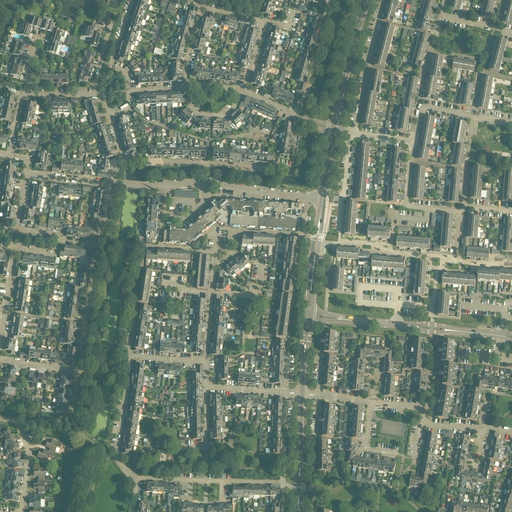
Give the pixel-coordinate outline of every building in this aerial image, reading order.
[(150,6),(147,5),(137,2),(136,5),(135,5),(135,7),(148,11),(150,6)] [(275,7),(263,3),(263,5),(264,5),(263,8),(273,11),(274,7),(275,7)] [(459,12),(461,6),(449,3),(448,5),(450,6),(449,9),(451,9),(459,12)] [(395,13),(397,8),(385,5),(384,7),(386,8),(385,11),(395,13)] [(493,9),(483,6),(482,12),(493,15),(494,12),(492,12),(493,9)] [(147,16),(148,11),(135,7),(134,8),(135,9),(134,12),(147,16)] [(270,20),(273,11),(263,8),(261,14),(265,15),(264,18),(270,20)] [(432,15),(432,12),(422,9),(421,15),(433,18),(433,15),(432,15)] [(196,12),(189,10),(189,13),(183,11),(182,17),(194,20),(196,12)] [(145,21),(147,16),(134,12),(133,16),(132,15),(131,17),(143,21),(145,21)] [(493,17),(493,15),(482,12),(480,17),(490,20),(491,17),(493,17)] [(393,24),(394,18),(382,15),(382,18),(383,18),(383,21),(393,24)] [(202,18),(200,24),(210,26),(212,18),(206,16),(205,19),(202,18)] [(40,29),(42,20),(30,17),(27,25),(32,27),(40,29)] [(143,22),(143,21),(131,17),(131,19),(132,19),(131,23),(140,26),(142,21),(143,22)] [(194,20),(182,17),(180,22),(193,26),(194,23),(193,23),(194,20)] [(228,28),(231,18),(225,17),(224,21),(221,20),(220,26),(228,28)] [(511,25),(511,23),(511,19),(501,17),(501,19),(502,20),(502,23),(511,25)] [(236,19),(231,18),(228,28),(228,31),(233,32),(234,29),(237,30),(238,24),(235,23),(236,19)] [(312,18),(311,24),(322,27),(322,25),(321,25),(322,21),(312,18)] [(55,24),(42,20),(40,29),(52,33),(53,29),(55,24)] [(430,23),(420,20),(418,25),(430,28),(431,26),(429,25),(430,23)] [(189,30),(191,30),(192,27),(193,27),(193,26),(180,22),(179,27),(181,28),(189,30)] [(140,26),(131,23),(130,26),(128,26),(128,27),(140,31),(142,32),(143,29),(142,28),(140,27),(140,26)] [(322,27),(311,24),(309,23),(307,28),(310,29),(319,32),(320,28),(321,28),(322,27)] [(27,25),(22,24),(19,35),(23,36),(28,38),(29,38),(32,27),(27,25)] [(209,31),(210,26),(200,24),(200,27),(198,27),(198,29),(210,32),(210,31),(209,31)] [(268,31),(267,32),(278,35),(279,30),(275,28),(276,26),(270,24),(269,31),(268,31)] [(83,37),(92,39),(93,36),(99,38),(101,35),(94,33),(95,30),(101,32),(102,28),(94,25),(92,25),(91,28),(85,26),(84,30),(85,30),(83,37)] [(383,33),(383,35),(393,38),(395,27),(385,25),(385,27),(383,27),(382,28),(381,28),(380,31),(380,32),(383,33)] [(248,26),(247,28),(245,34),(255,37),(257,31),(253,30),(254,27),(248,26)] [(140,32),(140,31),(128,27),(127,29),(128,29),(127,33),(137,36),(139,31),(140,32)] [(188,33),(189,30),(181,28),(179,27),(178,31),(177,31),(176,32),(189,35),(189,33),(188,33)] [(319,32),(310,29),(307,28),(306,34),(317,37),(318,34),(316,34),(317,31),(319,32)] [(58,30),(53,29),(52,33),(49,41),(61,44),(62,42),(60,41),(61,38),(63,39),(65,34),(62,34),(62,33),(57,31),(58,30)] [(212,32),(210,32),(198,29),(198,30),(199,30),(198,34),(207,37),(211,38),(212,32)] [(188,37),(189,35),(176,32),(176,33),(177,33),(176,38),(186,40),(187,37),(188,37)] [(276,40),(278,35),(267,32),(267,34),(268,34),(267,38),(276,40)] [(136,40),(137,36),(127,33),(126,36),(125,36),(124,37),(137,41),(136,40)] [(206,41),(207,37),(198,34),(197,37),(196,37),(195,39),(207,42),(208,41),(206,41)] [(420,34),(418,39),(430,42),(430,40),(429,39),(430,36),(420,34)] [(96,48),(99,38),(93,36),(92,39),(90,46),(96,48)] [(137,41),(124,37),(124,39),(125,40),(124,43),(132,45),(131,46),(132,46),(134,46),(135,42),(136,42),(137,41)] [(185,44),(186,40),(176,38),(175,42),(174,42),(173,42),(186,46),(186,44),(185,44)] [(275,46),(276,40),(267,38),(266,41),(265,41),(264,43),(275,46)] [(207,42),(195,39),(195,40),(195,41),(196,41),(195,45),(205,47),(206,43),(207,43),(207,42)] [(255,44),(255,42),(243,39),(243,40),(244,40),(242,45),(252,47),(253,44),(255,44)] [(313,44),(314,41),(304,39),(303,44),(314,47),(315,44),(313,44)] [(495,47),(494,50),(504,53),(507,42),(497,39),(497,42),(495,42),(494,42),(493,42),(492,46),(495,47)] [(390,48),(391,43),(378,40),(378,42),(381,43),(380,46),(390,48)] [(60,46),(61,44),(49,41),(46,52),(48,52),(56,55),(58,46),(60,46)] [(12,55),(15,56),(21,57),(24,45),(15,42),(14,45),(15,46),(14,49),(13,49),(12,51),(13,52),(12,55)] [(124,43),(122,42),(121,46),(120,45),(119,47),(131,51),(131,50),(130,50),(132,46),(131,46),(132,45),(124,43)] [(185,47),(186,46),(173,42),(173,43),(174,43),(173,48),(183,51),(184,47),(185,47)] [(278,46),(275,46),(264,43),(264,44),(265,44),(264,48),(274,51),(277,52),(278,46)] [(426,50),(427,47),(417,44),(415,50),(427,53),(428,50),(426,50)] [(207,48),(205,47),(195,45),(193,50),(197,51),(196,54),(202,56),(205,56),(207,48)] [(252,51),(252,47),(242,45),(241,49),(240,49),(252,53),(253,51),(252,51)] [(387,59),(390,48),(380,46),(379,48),(376,47),(376,48),(375,52),(376,52),(376,53),(378,53),(377,56),(387,59)] [(131,52),(131,51),(119,47),(118,49),(120,49),(118,53),(128,56),(130,51),(131,52)] [(182,54),(183,51),(173,48),(171,47),(169,52),(171,53),(183,56),(183,54),(182,54)] [(252,55),(252,53),(240,49),(240,50),(241,50),(240,55),(250,58),(251,54),(252,55)] [(302,49),(299,49),(298,54),(300,55),(311,58),(312,55),(311,55),(311,52),(302,49)] [(84,58),(83,60),(91,63),(91,60),(93,60),(95,53),(88,51),(84,50),(83,54),(84,54),(83,57),(84,58)] [(502,63),(504,53),(494,50),(494,53),(491,52),(490,56),(491,56),(490,57),(492,58),(492,60),(502,63)] [(127,61),(128,56),(118,53),(116,61),(122,63),(123,60),(127,61)] [(182,58),(183,56),(171,53),(170,53),(172,54),(170,58),(180,61),(181,57),(182,58)] [(271,61),(272,56),(261,53),(261,55),(262,55),(261,59),(271,61)] [(248,63),(250,58),(240,55),(238,63),(241,64),(244,65),(244,62),(248,63)] [(423,60),(424,57),(414,55),(413,60),(424,63),(425,61),(423,60)] [(25,58),(21,57),(15,56),(13,62),(11,62),(10,65),(24,69),(25,66),(23,65),(25,58)] [(384,69),(387,59),(377,56),(376,59),(374,58),(374,59),(373,59),(372,63),(375,64),(374,67),(384,69)] [(90,66),(91,63),(83,60),(82,63),(84,64),(83,68),(81,68),(80,70),(91,73),(92,73),(94,67),(90,66)] [(308,65),(309,62),(299,60),(297,65),(308,68),(309,65),(308,65)] [(424,66),(424,63),(413,60),(411,65),(421,68),(422,65),(424,66)] [(499,74),(502,63),(492,60),(491,63),(489,62),(489,63),(488,63),(487,67),(490,68),(489,71),(499,74)] [(268,72),(270,66),(259,63),(258,65),(259,65),(257,71),(264,73),(265,71),(268,72)] [(23,71),(24,69),(10,65),(9,68),(11,68),(9,75),(13,76),(19,77),(21,71),(23,71)] [(297,65),(296,65),(295,70),(298,71),(306,73),(306,72),(306,70),(308,70),(308,68),(297,65)] [(198,78),(199,68),(193,67),(191,67),(190,73),(193,74),(193,77),(198,78)] [(440,80),(442,69),(432,67),(431,70),(428,69),(428,70),(428,74),(429,74),(428,75),(430,75),(430,78),(428,78),(438,79),(438,80),(440,80)] [(50,84),(50,74),(44,74),(44,69),(40,69),(40,77),(41,77),(41,79),(40,79),(40,88),(43,88),(43,84),(50,84)] [(91,73),(80,70),(78,77),(80,77),(79,80),(78,83),(84,85),(85,82),(86,82),(87,79),(89,80),(91,73)] [(162,70),(159,70),(154,70),(154,73),(154,84),(160,83),(160,80),(163,79),(162,70)] [(60,72),(60,88),(62,88),(62,84),(69,84),(69,71),(66,71),(66,75),(60,75),(60,72)] [(266,74),(264,73),(257,71),(257,74),(253,73),(252,79),(262,81),(264,82),(266,74)] [(308,73),(306,72),(306,73),(298,71),(297,76),(308,79),(308,77),(307,77),(308,73)] [(60,88),(60,72),(59,72),(59,75),(56,75),(50,75),(50,74),(50,84),(57,84),(57,88),(60,88)] [(240,73),(232,72),(230,82),(236,83),(236,79),(239,79),(240,73)] [(170,82),(177,83),(177,80),(181,80),(182,74),(171,73),(171,78),(163,79),(163,82),(170,82)] [(144,84),(143,74),(134,74),(135,76),(135,81),(138,81),(138,84),(144,84)] [(308,79),(297,76),(296,81),(300,82),(299,85),(305,87),(306,80),(308,81),(308,79)] [(260,90),(262,81),(252,79),(250,84),(254,85),(253,88),(260,90)] [(379,95),(381,84),(371,82),(371,85),(368,85),(367,89),(368,89),(368,90),(370,90),(369,93),(368,93),(377,94),(377,95),(379,95)] [(473,86),(461,83),(460,89),(462,89),(474,91),(474,89),(473,88),(473,86)] [(275,100),(280,89),(275,87),(275,86),(273,85),(270,90),(273,91),(271,96),(274,97),(273,99),(275,100)] [(5,89),(3,98),(13,100),(15,94),(10,94),(11,90),(5,89)] [(281,101),(285,91),(280,89),(275,100),(278,101),(278,99),(281,101)] [(285,104),(290,94),(285,91),(281,101),(284,102),(283,103),(285,104)] [(182,93),(177,93),(177,103),(186,103),(185,97),(182,97),(182,93)] [(295,96),(290,94),(285,104),(288,105),(288,104),(291,105),(293,100),(296,101),(298,96),(295,95),(295,96)] [(145,105),(144,95),(139,96),(139,99),(136,99),(136,106),(145,105)] [(247,108),(252,98),(250,98),(246,97),(244,102),(242,101),(239,106),(242,107),(242,106),(247,108)] [(252,111),(256,101),(253,100),(253,99),(252,98),(247,108),(252,111)] [(70,102),(63,102),(63,114),(71,114),(71,111),(68,111),(69,110),(71,110),(71,105),(74,105),(74,99),(70,99),(70,102)] [(26,102),(25,108),(35,110),(37,101),(32,100),(31,103),(26,102)] [(84,102),(86,111),(96,108),(95,102),(90,104),(89,100),(87,101),(84,102)] [(257,113),(262,103),(260,102),(260,103),(256,101),(252,111),(257,113)] [(262,115),(266,106),(263,104),(263,103),(262,103),(257,113),(262,115)] [(267,117),(272,107),(270,106),(269,107),(266,106),(262,115),(267,117)] [(273,108),(272,107),(267,117),(272,119),(272,120),(274,121),(277,116),(274,115),(276,110),(273,109),(273,108)] [(98,113),(96,108),(86,111),(88,116),(98,113)] [(182,121),(191,112),(190,111),(189,112),(186,109),(179,116),(182,119),(181,120),(182,121)] [(411,111),(412,112),(403,110),(400,109),(399,120),(409,122),(409,119),(411,120),(411,119),(412,119),(413,115),(410,114),(411,111)] [(233,113),(232,114),(241,123),(242,124),(244,122),(244,121),(243,120),(244,118),(237,111),(234,113),(233,113)] [(193,125),(196,119),(191,114),(192,113),(191,112),(182,121),(183,121),(183,120),(187,124),(189,121),(193,125)] [(11,118),(11,116),(0,113),(0,114),(0,115),(0,114),(0,119),(9,121),(10,118),(11,118)] [(99,116),(98,113),(88,116),(85,117),(86,122),(88,121),(100,118),(100,116),(99,116)] [(241,123),(232,114),(231,115),(232,116),(227,120),(229,127),(233,123),(236,126),(239,123),(240,124),(241,123)] [(116,122),(118,127),(127,124),(125,116),(119,118),(120,121),(116,122)] [(101,119),(100,118),(88,121),(88,122),(89,122),(91,126),(101,123),(100,120),(101,119)] [(204,131),(205,118),(203,118),(203,119),(196,119),(193,125),(194,125),(194,128),(196,130),(198,130),(198,129),(203,129),(203,131),(204,131)] [(33,121),(23,119),(22,126),(19,125),(18,129),(24,130),(25,125),(32,126),(33,121)] [(229,127),(227,120),(220,120),(220,119),(219,119),(218,131),(219,131),(219,130),(223,130),(223,131),(231,131),(229,127)] [(285,120),(283,128),(294,130),(294,128),(293,128),(294,122),(285,120)] [(408,125),(409,122),(399,120),(397,131),(407,133),(407,130),(409,130),(409,129),(410,129),(411,126),(411,125),(408,125)] [(456,122),(454,133),(464,135),(465,132),(468,133),(468,132),(469,128),(468,128),(468,127),(466,127),(466,124),(456,122)] [(129,128),(127,124),(118,127),(119,131),(117,131),(118,133),(130,129),(130,128),(129,128)] [(96,133),(109,130),(108,128),(107,128),(106,125),(96,127),(97,132),(96,132),(96,133)] [(494,133),(494,126),(486,125),(484,140),(489,141),(491,132),(494,133)] [(130,130),(130,129),(118,133),(118,134),(120,134),(121,137),(130,134),(129,130),(130,130)] [(109,130),(96,133),(95,134),(96,139),(99,138),(109,135),(108,132),(109,131),(109,130)] [(132,139),(130,134),(121,137),(122,141),(120,141),(121,143),(133,139),(132,139)] [(110,139),(109,135),(99,138),(100,143),(99,143),(99,144),(112,140),(111,138),(110,139)] [(25,150),(27,140),(18,138),(16,146),(20,147),(19,149),(25,150)] [(32,152),(35,152),(37,143),(38,140),(33,139),(32,140),(30,152),(32,153),(32,152)] [(133,140),(133,139),(121,143),(121,145),(123,144),(124,148),(134,145),(132,140),(133,140)] [(112,142),(112,140),(99,144),(101,144),(102,148),(112,146),(111,142),(112,142)] [(134,145),(124,148),(125,153),(129,152),(135,150),(134,145)] [(113,149),(112,146),(102,148),(103,153),(102,153),(102,154),(115,150),(114,148),(113,149)] [(156,156),(156,146),(147,146),(147,153),(150,153),(150,156),(156,156)] [(115,152),(115,150),(102,154),(103,155),(104,154),(105,159),(115,156),(114,152),(115,152)] [(291,153),(291,151),(280,150),(279,158),(289,159),(290,153),(291,153)] [(48,152),(40,151),(39,154),(38,154),(37,159),(47,161),(48,155),(47,155),(48,152)] [(271,153),(262,153),(261,163),(266,163),(267,159),(270,160),(271,153)] [(50,161),(47,161),(37,159),(36,165),(41,166),(40,169),(42,169),(46,170),(46,166),(49,166),(50,162),(50,161)] [(7,162),(5,171),(15,173),(16,167),(12,166),(12,163),(7,162)] [(108,173),(108,167),(98,166),(97,175),(102,176),(103,172),(108,173)] [(481,189),(482,178),(472,177),(472,180),(469,180),(468,184),(469,184),(469,185),(471,185),(471,188),(481,189)] [(33,186),(32,191),(42,193),(44,184),(38,183),(38,187),(33,186)] [(95,188),(94,198),(104,199),(105,194),(100,193),(100,189),(95,188)] [(480,200),(481,189),(471,188),(471,191),(469,191),(469,192),(468,192),(467,196),(470,196),(470,199),(480,200)] [(197,193),(174,191),(174,198),(196,200),(197,193)] [(148,204),(148,207),(156,207),(157,204),(162,205),(163,195),(156,195),(155,201),(148,201),(147,204),(148,204)] [(10,208),(11,199),(1,198),(1,203),(5,204),(5,208),(10,208)] [(39,213),(41,204),(31,202),(29,211),(39,213)] [(301,221),(302,209),(302,206),(280,205),(280,206),(275,206),(275,204),(269,204),(269,205),(264,205),(264,204),(231,202),(231,203),(222,202),(215,208),(214,208),(203,217),(186,233),(164,232),(163,243),(190,244),(211,226),(217,220),(221,224),(224,224),(224,226),(233,227),(233,228),(238,228),(238,227),(263,229),(263,228),(267,228),(267,229),(276,230),(276,231),(281,231),(281,230),(295,231),(295,223),(299,223),(299,222),(300,221),(301,221)] [(102,210),(92,208),(90,219),(96,220),(97,215),(101,215),(102,210)] [(13,220),(14,215),(4,213),(3,222),(8,223),(8,219),(13,220)] [(443,215),(442,226),(452,227),(452,224),(456,225),(456,224),(455,224),(456,220),(455,220),(455,219),(453,219),(453,216),(443,215)] [(32,226),(34,217),(24,216),(23,221),(28,222),(27,226),(32,226)] [(72,237),(73,227),(64,226),(63,231),(67,231),(66,236),(72,237)] [(84,226),(84,228),(82,238),(88,239),(89,235),(92,235),(93,231),(93,230),(90,229),(90,228),(89,227),(84,226)] [(158,237),(158,234),(145,233),(145,237),(146,237),(146,239),(146,244),(152,245),(152,239),(154,239),(154,237),(158,237)] [(407,249),(408,238),(397,237),(396,248),(399,248),(399,250),(400,250),(400,251),(404,251),(404,248),(407,249)] [(451,241),(451,238),(441,237),(440,244),(440,248),(450,249),(451,246),(453,246),(453,245),(454,245),(454,241),(451,241)] [(429,250),(429,244),(430,240),(419,239),(418,249),(421,250),(420,253),(421,253),(425,253),(425,252),(426,252),(426,250),(429,250)] [(440,248),(440,244),(429,244),(429,250),(429,252),(440,253),(440,248)] [(69,257),(70,247),(65,246),(64,251),(60,250),(60,256),(69,257)] [(86,250),(81,249),(79,259),(89,260),(89,255),(86,254),(86,250)] [(237,256),(236,257),(242,266),(243,268),(248,264),(252,265),(253,263),(246,262),(241,254),(237,257),(237,256)] [(27,266),(29,256),(23,255),(22,260),(19,259),(18,264),(27,266)] [(242,266),(236,257),(234,258),(235,259),(232,261),(238,269),(242,266)] [(56,260),(50,259),(48,269),(58,270),(58,265),(55,264),(56,260)] [(240,271),(238,269),(232,261),(229,263),(228,263),(227,263),(235,274),(235,275),(240,271)] [(235,274),(227,263),(226,265),(225,266),(225,265),(222,267),(223,268),(221,269),(224,274),(225,274),(224,275),(224,276),(227,277),(229,276),(230,277),(231,277),(235,274)] [(215,285),(226,286),(229,286),(229,281),(225,280),(226,278),(222,278),(217,277),(216,283),(215,283),(215,285)] [(86,286),(87,280),(77,279),(75,288),(81,289),(84,289),(84,286),(86,286)] [(201,300),(196,299),(196,305),(207,306),(207,304),(206,304),(207,298),(201,297),(201,300)] [(220,299),(214,299),(213,305),(212,305),(212,307),(223,308),(224,302),(219,301),(220,299)] [(15,346),(16,338),(16,337),(11,336),(10,340),(5,339),(5,345),(15,346)] [(143,350),(144,344),(133,343),(132,345),(134,345),(133,351),(138,352),(139,349),(143,350)] [(14,356),(15,346),(5,345),(4,351),(9,351),(8,355),(14,356)] [(72,349),(73,346),(67,345),(66,354),(76,355),(77,350),(72,349)] [(203,349),(192,348),(192,354),(196,354),(196,357),(201,357),(202,351),(203,351),(203,349)] [(51,351),(46,350),(44,360),(50,361),(51,361),(51,363),(55,364),(55,358),(56,355),(51,354),(51,351)] [(75,361),(76,355),(66,354),(64,363),(70,364),(70,360),(75,361)] [(132,368),(132,369),(143,371),(143,366),(139,365),(140,362),(134,361),(133,368),(132,368)] [(162,376),(163,365),(162,365),(155,365),(155,367),(155,370),(157,370),(157,375),(162,376)] [(176,366),(174,366),(173,377),(173,379),(179,380),(179,373),(182,374),(182,369),(183,367),(176,367),(176,366)] [(4,374),(9,376),(14,378),(16,373),(20,375),(22,370),(12,367),(10,371),(5,369),(4,374)] [(38,378),(33,377),(34,372),(29,371),(28,382),(33,383),(32,388),(36,389),(37,384),(37,383),(38,378)] [(38,372),(38,378),(37,383),(37,384),(42,384),(41,389),(46,390),(47,379),(43,379),(44,373),(38,372)] [(192,375),(192,380),(203,380),(203,378),(202,378),(201,372),(196,372),(196,375),(192,375)] [(227,380),(227,374),(216,375),(216,377),(217,377),(217,378),(216,378),(217,381),(217,383),(223,383),(223,380),(227,380)] [(61,382),(60,385),(66,386),(71,387),(72,382),(67,381),(67,377),(57,375),(56,381),(61,382)] [(19,379),(14,378),(9,376),(7,380),(2,378),(0,383),(5,385),(6,385),(11,387),(13,382),(17,383),(19,379)] [(484,377),(478,376),(476,390),(482,391),(482,387),(484,376),(484,377)] [(283,381),(283,379),(272,378),(272,384),(276,384),(276,387),(282,387),(282,381),(283,381)] [(4,389),(0,387),(0,393),(2,394),(8,396),(10,396),(12,392),(14,392),(16,388),(11,387),(6,385),(5,385),(4,389)] [(65,390),(66,386),(60,385),(55,385),(55,389),(60,390),(59,395),(65,396),(70,397),(71,391),(65,390)] [(208,400),(208,401),(219,401),(219,395),(215,396),(215,393),(209,393),(209,400),(208,400)] [(10,396),(8,396),(2,394),(1,398),(0,397),(0,402),(5,405),(7,400),(11,402),(13,397),(10,396)] [(64,400),(65,396),(59,395),(54,394),(53,399),(58,399),(58,404),(63,405),(69,406),(69,401),(64,400)] [(241,406),(242,395),(240,395),(240,396),(233,395),(233,397),(233,401),(236,401),(235,405),(241,406)] [(254,396),(253,396),(252,406),(257,407),(258,403),(260,403),(261,399),(261,397),(254,397),(254,396)] [(271,400),(271,406),(282,406),(282,404),(281,404),(281,397),(276,397),(276,400),(271,400)] [(63,409),(63,405),(58,404),(53,403),(52,408),(57,409),(56,414),(67,415),(68,410),(63,409)] [(0,437),(5,437),(6,441),(6,442),(14,440),(14,441),(17,440),(16,435),(11,436),(10,431),(0,432),(0,437)] [(203,436),(203,434),(193,434),(193,440),(197,440),(197,443),(203,443),(203,436)] [(222,434),(220,434),(209,434),(209,435),(210,435),(210,442),(215,442),(215,439),(223,439),(223,434),(222,434)] [(498,436),(491,435),(490,440),(492,440),(492,443),(501,445),(501,444),(502,440),(497,439),(498,436)] [(15,445),(14,441),(14,440),(6,442),(6,441),(3,442),(4,447),(9,446),(10,450),(10,451),(16,450),(21,449),(20,444),(15,445)] [(49,449),(48,452),(54,454),(57,448),(60,449),(62,444),(52,440),(50,444),(47,442),(45,447),(49,449)] [(133,452),(134,446),(121,444),(121,446),(122,446),(121,454),(128,455),(129,451),(133,452)] [(16,454),(16,450),(10,451),(10,450),(5,451),(6,456),(11,455),(11,460),(17,459),(23,458),(22,453),(16,454)] [(52,459),(54,454),(48,452),(44,450),(42,454),(39,452),(37,457),(41,459),(40,462),(46,464),(49,458),(52,459)] [(353,467),(355,456),(356,453),(349,452),(347,465),(353,466),(353,467)] [(18,463),(17,459),(11,460),(6,461),(7,465),(12,465),(13,469),(24,467),(23,462),(18,463)] [(328,471),(328,465),(319,465),(319,468),(316,468),(316,471),(317,471),(317,475),(325,475),(325,471),(328,471)] [(455,480),(462,481),(463,471),(464,468),(458,467),(457,471),(455,471),(454,477),(456,478),(455,480)] [(38,477),(38,480),(45,480),(45,473),(48,473),(49,468),(37,468),(37,472),(34,472),(34,477),(38,477)] [(18,473),(7,471),(6,476),(8,476),(7,481),(11,482),(10,482),(16,483),(22,484),(23,479),(17,478),(18,473)] [(482,484),(488,485),(490,472),(484,471),(484,474),(482,484)] [(420,487),(426,488),(428,475),(422,474),(421,477),(419,488),(420,488),(420,487)] [(48,480),(45,480),(38,480),(37,480),(37,484),(33,484),(33,489),(38,489),(38,493),(45,493),(45,485),(48,485),(48,480)] [(15,487),(16,483),(10,482),(11,482),(7,481),(6,481),(5,486),(10,487),(9,491),(15,492),(20,493),(21,488),(15,487)] [(152,493),(152,481),(150,481),(150,483),(144,482),(143,488),(146,488),(146,492),(152,493)] [(175,485),(173,485),(173,498),(179,498),(179,496),(181,496),(182,491),(179,490),(179,486),(175,486),(175,485)] [(279,490),(279,487),(272,486),(270,485),(270,496),(276,497),(276,492),(279,492),(279,490)] [(237,500),(238,487),(236,487),(236,488),(232,488),(232,492),(229,492),(229,498),(232,498),(232,500),(237,500)] [(14,497),(15,492),(9,491),(4,490),(3,495),(8,496),(7,501),(19,503),(19,498),(14,497)] [(34,505),(34,508),(41,508),(41,501),(44,501),(45,496),(33,495),(33,499),(30,499),(29,505),(34,505)] [(452,504),(448,503),(446,511),(456,511),(458,502),(452,501),(452,504)] [(142,502),(138,502),(137,508),(136,508),(136,510),(147,511),(148,505),(143,505),(143,502),(142,502)] [(186,511),(187,502),(185,502),(185,503),(179,503),(178,511),(186,511)] [(225,504),(223,503),(222,511),(231,511),(232,505),(225,505),(225,504)] [(274,508),(268,508),(267,511),(280,511),(280,508),(281,508),(281,503),(275,503),(274,508)]
